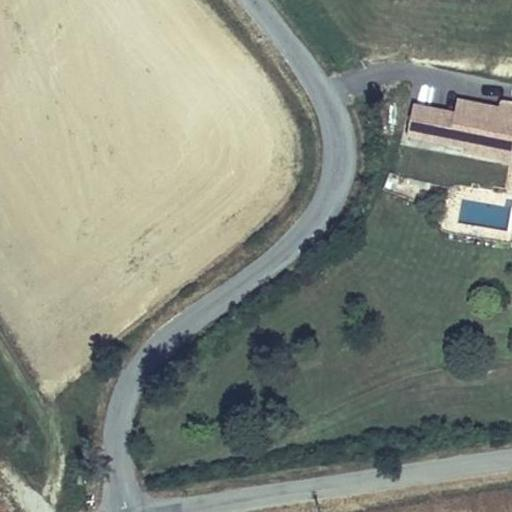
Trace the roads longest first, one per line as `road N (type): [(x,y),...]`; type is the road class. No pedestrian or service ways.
road 1 (tertiary): [(125,511),(116,429),(133,379),(157,348),(293,248),(334,191),(341,137),(332,107),(254,0)]
road 2 (tertiary): [(511,460),(173,511)]
road 3 (track): [(0,345),(62,456),(49,511)]
